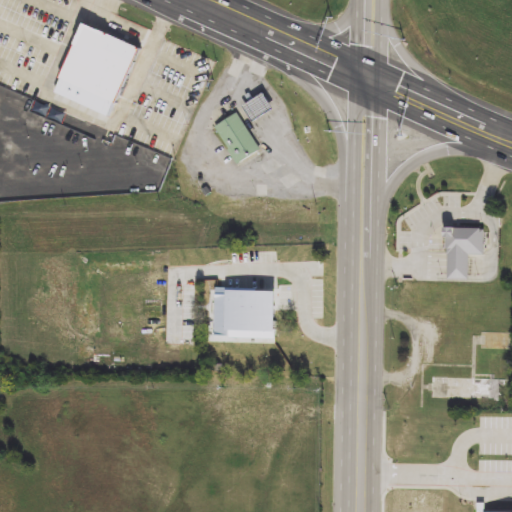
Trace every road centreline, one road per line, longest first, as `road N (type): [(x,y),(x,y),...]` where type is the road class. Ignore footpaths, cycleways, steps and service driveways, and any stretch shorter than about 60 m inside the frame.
road 1 (secondary): [(362,511),(372,0)]
road 2 (primary): [(278,38),(341,128),(369,254)]
road 3 (primary): [(369,254),(388,202),(417,162),(449,148),(509,154)]
road 4 (primary): [(195,0),(371,80)]
road 5 (primary): [(371,80),(425,117),(511,155)]
road 6 (primary): [(511,125),(430,92),(371,80)]
road 7 (primary): [(475,111),(408,52),(383,0)]
